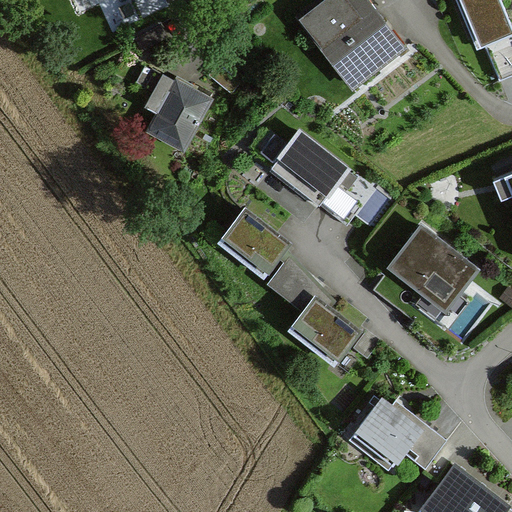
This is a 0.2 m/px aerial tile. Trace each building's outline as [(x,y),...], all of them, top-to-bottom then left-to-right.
[(359,0),(325,0),(300,21),(348,81),(394,44),(359,0)] [(511,55),(489,0),(449,0),(482,80),(511,67),(511,55)] [(213,100),(176,81),(149,132),(186,152),(213,100)] [(346,169),(298,133),(271,170),(319,206),(346,169)] [(290,242),(242,210),(220,243),(268,275),(290,242)] [(480,266),(419,223),(383,273),(444,316),(480,266)] [(315,293),(291,327),(340,362),(364,329),(315,293)] [(441,440),(382,398),(356,434),(396,463),(404,451),(423,464),(441,440)] [(511,511),(511,510),(453,464),(420,505),(428,511),(511,511)]
